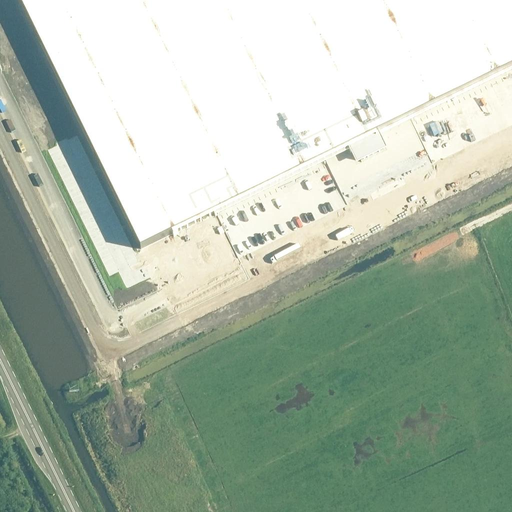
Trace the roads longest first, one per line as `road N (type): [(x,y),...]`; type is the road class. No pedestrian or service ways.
road 1 (track): [(158,378),(511,207)]
road 2 (secondary): [(73,511),(0,362)]
